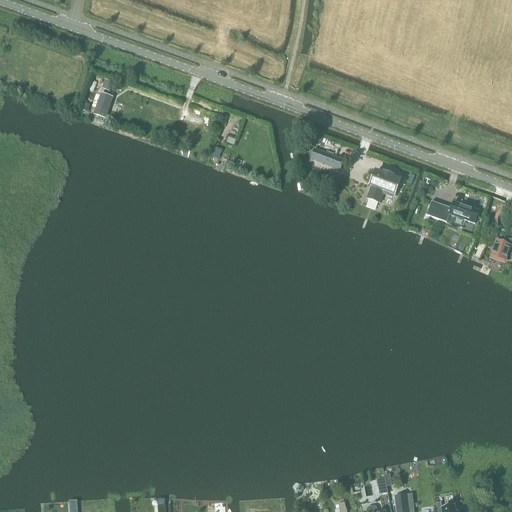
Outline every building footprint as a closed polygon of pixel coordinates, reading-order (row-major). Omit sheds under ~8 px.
[(109,92),(113,83),(105,80),(102,89),(109,92)] [(87,91),(85,96),(94,99),(96,94),(87,91)] [(102,96),(96,116),(105,120),(112,99),(102,96)] [(314,150),(311,159),(341,171),(344,162),(314,150)] [(372,188),(368,199),(380,204),(383,195),(394,199),(400,182),(393,179),(394,178),(384,174),(384,175),(376,173),(370,187),(372,188)] [(447,224),(448,221),(450,216),(475,225),(479,212),(454,203),(451,210),(432,203),(427,217),(447,224)] [(497,242),(492,257),(506,262),(511,241),(511,240),(505,239),(504,243),(501,242),(500,243),(497,242)] [(385,480),(377,481),(380,496),(388,495),(385,480)] [(297,493),(299,494),(299,495),(301,494),(305,491),(304,488),(302,486),(299,486),(296,490),(297,493)] [(200,502),(200,511),(224,511),(225,503),(200,502)]
